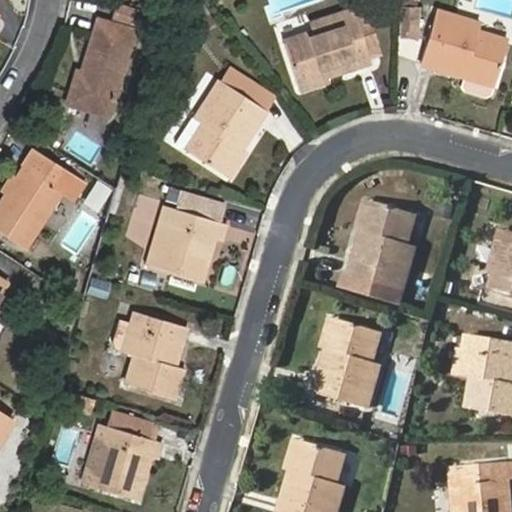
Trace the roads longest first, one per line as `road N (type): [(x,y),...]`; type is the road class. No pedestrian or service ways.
road 1 (residential): [(203,511),(295,193),(320,157),(390,134)]
road 2 (residential): [(62,0),(0,124)]
road 3 (residential): [(390,134),(511,168)]
